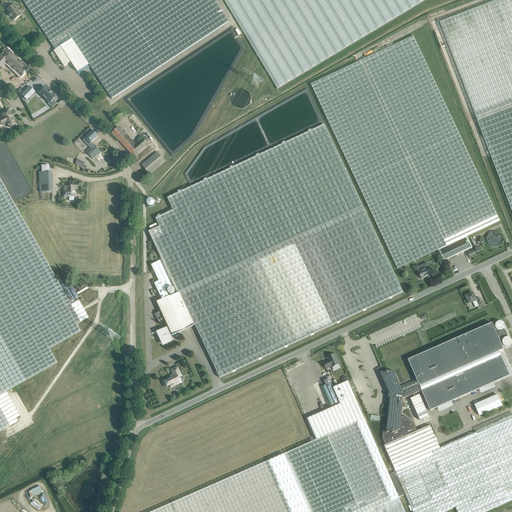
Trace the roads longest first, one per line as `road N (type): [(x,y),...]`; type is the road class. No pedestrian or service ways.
road 1 (unclassified): [(134,432),(511,252)]
road 2 (unclassified): [(130,199),(128,170),(113,143),(0,29)]
road 3 (unclassified): [(134,432),(131,264)]
